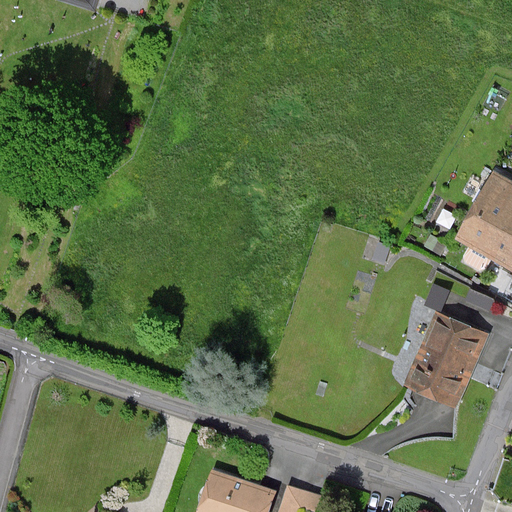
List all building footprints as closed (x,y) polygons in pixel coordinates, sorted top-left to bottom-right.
[(101,0),(61,0),(98,11),(101,0)] [(511,184),(493,174),(459,237),(511,265),(511,184)] [(422,307),(394,378),(454,402),(483,332),(422,307)] [(212,472),(199,511),(268,511),(275,493),(212,472)] [(306,511),(315,487),(290,479),(279,511),(306,511)]
